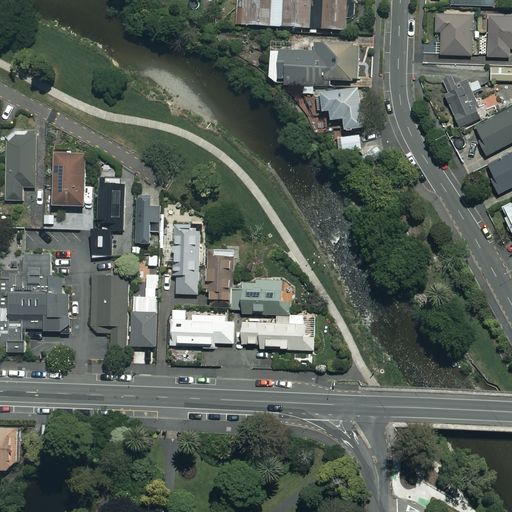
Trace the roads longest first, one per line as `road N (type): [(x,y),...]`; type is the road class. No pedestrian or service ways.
road 1 (tertiary): [(345,404),(0,392)]
road 2 (residential): [(511,305),(407,125),(399,92),(400,0)]
road 3 (residential): [(158,178),(0,88)]
road 4 (tertiary): [(511,412),(345,404)]
